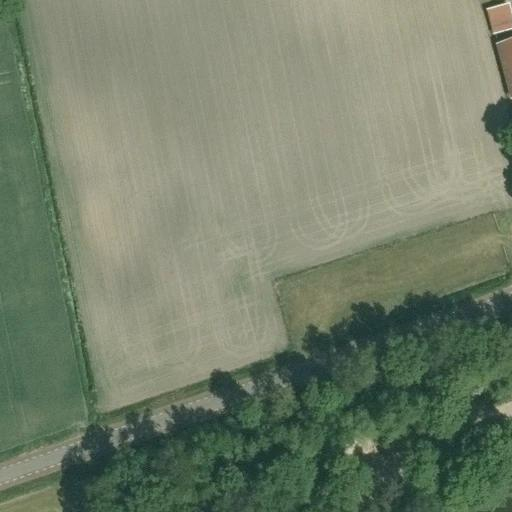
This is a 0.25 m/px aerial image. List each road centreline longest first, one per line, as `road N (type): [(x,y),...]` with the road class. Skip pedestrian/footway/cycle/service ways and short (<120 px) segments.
road 1 (tertiary): [(0,477),(511,300)]
road 2 (track): [(435,505),(414,474),(419,444),(446,423),(511,404)]
